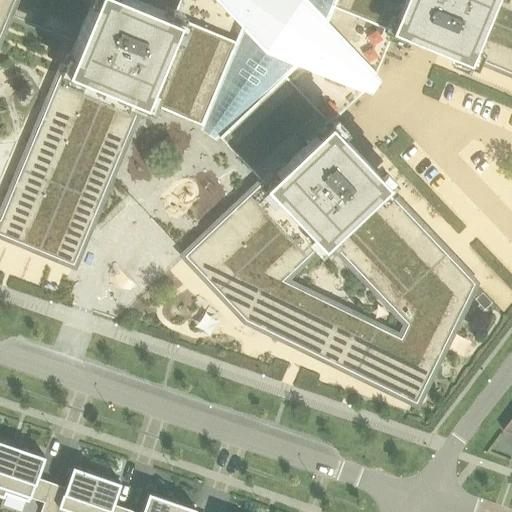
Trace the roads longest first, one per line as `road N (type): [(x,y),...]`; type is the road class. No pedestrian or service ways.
road 1 (unclassified): [(416,495),(0,353)]
road 2 (residential): [(416,495),(511,367)]
